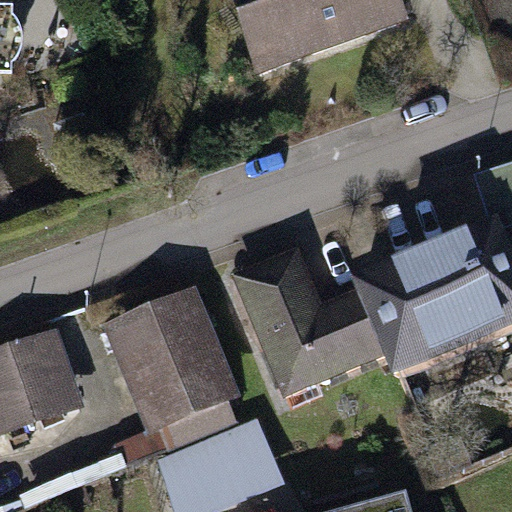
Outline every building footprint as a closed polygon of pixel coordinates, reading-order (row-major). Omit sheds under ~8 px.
[(408,0),(251,0),(276,68),(415,19),(408,0)] [(511,169),(482,179),(496,219),(511,213),(511,169)] [(373,292),(397,349),(410,379),(511,336),(511,230),(507,218),(367,276),(373,292)] [(397,349),(373,292),(330,311),(304,250),(233,279),(282,397),(397,349)] [(210,297),(115,331),(156,443),(251,409),(210,297)] [(0,442),(91,422),(72,341),(0,356),(0,442)]
